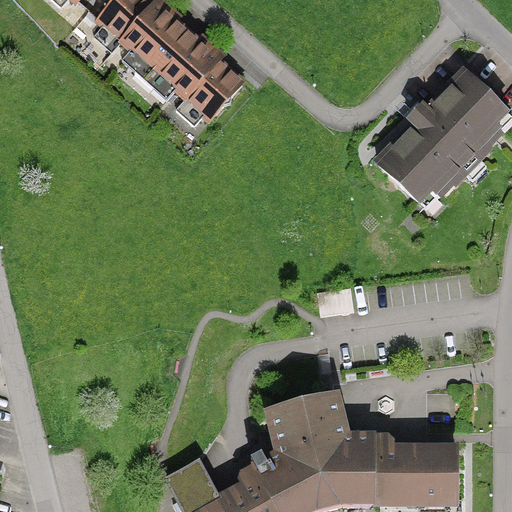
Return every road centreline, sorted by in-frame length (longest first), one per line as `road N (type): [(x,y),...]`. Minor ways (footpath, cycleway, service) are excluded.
road 1 (residential): [(197,0),(329,117),(347,121),(368,113),(468,9)]
road 2 (residential): [(511,295),(503,511)]
road 3 (residential): [(0,313),(48,511)]
